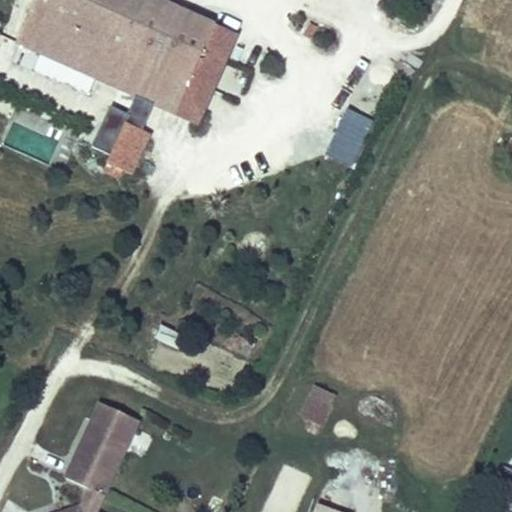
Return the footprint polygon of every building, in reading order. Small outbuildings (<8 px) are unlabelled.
[(93,0),(35,0),(17,42),(80,70),(81,69),(88,72),(101,42),(103,37),(82,28),(93,0)] [(119,0),(93,0),(82,28),(103,37),(119,0)] [(215,27),(155,0),(144,0),(122,51),(101,42),(88,72),(96,76),(95,77),(176,114),(190,81),(215,27)] [(122,51),(144,0),(119,0),(103,37),(101,42),(122,51)] [(215,27),(190,81),(216,92),(240,38),(215,27)] [(132,101),(130,124),(147,126),(150,103),(132,101)] [(325,157),(354,170),(375,122),(346,109),(325,157)] [(129,147),(119,143),(109,163),(119,168),(129,147)] [(140,152),(129,147),(119,168),(130,172),(140,152)] [(154,342),(177,351),(183,336),(160,327),(154,342)] [(298,417),(323,429),(338,396),(313,385),(298,417)] [(105,494),(139,420),(101,402),(67,476),(105,494)] [(95,511),(105,494),(91,487),(82,506),(81,504),(61,511),(95,511)]
